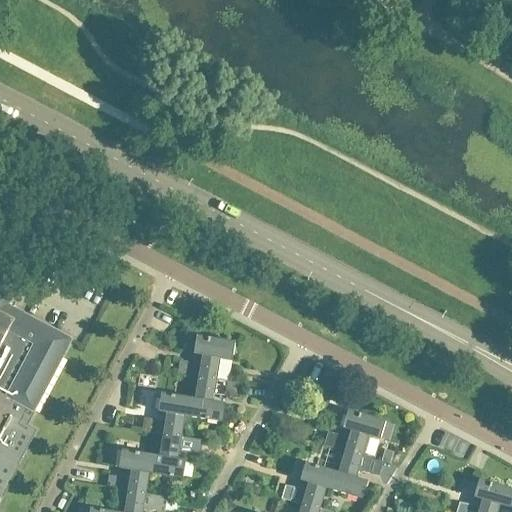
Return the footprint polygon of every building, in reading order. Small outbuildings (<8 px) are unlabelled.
[(0,500),(2,498),(1,497),(17,466),(18,466),(37,430),(26,424),(33,411),(34,411),(72,339),(0,302),(0,500)] [(216,381),(219,359),(228,361),(228,360),(231,361),(234,343),(231,343),(231,342),(197,336),(194,354),(202,356),(198,378),(216,381)] [(189,378),(191,363),(179,361),(177,376),(189,378)] [(212,402),(216,381),(198,378),(195,399),(191,398),(188,418),(217,423),(220,404),(212,402)] [(188,418),(191,398),(162,393),(158,412),(167,414),(163,435),(180,438),(184,417),(188,418)] [(352,431),(350,439),(345,453),(363,458),(369,436),(377,439),(378,438),(381,439),(386,421),(349,410),(344,429),(352,431)] [(152,435),(155,420),(144,418),(142,433),(152,435)] [(325,446),(345,453),(350,439),(329,432),(325,446)] [(176,460),(180,438),(163,435),(160,457),(156,457),(153,475),(182,480),(185,462),(176,460)] [(385,450),(382,461),(390,463),(393,452),(385,450)] [(146,494),(149,475),(153,475),(156,457),(126,452),(123,470),(131,471),(130,479),(128,491),(146,494)] [(357,479),(363,458),(345,453),(339,473),(336,472),(331,491),(359,499),(365,481),(357,479)] [(331,491),(336,472),(307,464),(302,482),(310,484),(303,505),(321,511),(327,489),(331,491)] [(117,492),(119,478),(108,476),(106,490),(117,492)] [(510,507),(511,501),(511,489),(511,490),(511,489),(479,480),(474,498),(481,500),(477,511),(496,511),(499,505),(507,507),(507,506),(510,507)] [(146,494),(128,491),(124,511),(142,511),(143,509),(165,511),(167,497),(146,494)] [(284,503),(302,503),(302,491),(284,491),(284,503)]
